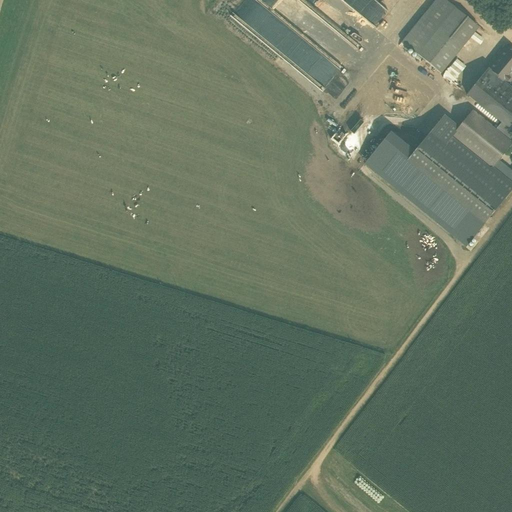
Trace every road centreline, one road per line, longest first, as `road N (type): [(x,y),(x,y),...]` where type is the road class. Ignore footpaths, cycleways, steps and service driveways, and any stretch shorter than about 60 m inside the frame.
road 1 (track): [(279,511),(511,206)]
road 2 (track): [(329,116),(427,0)]
